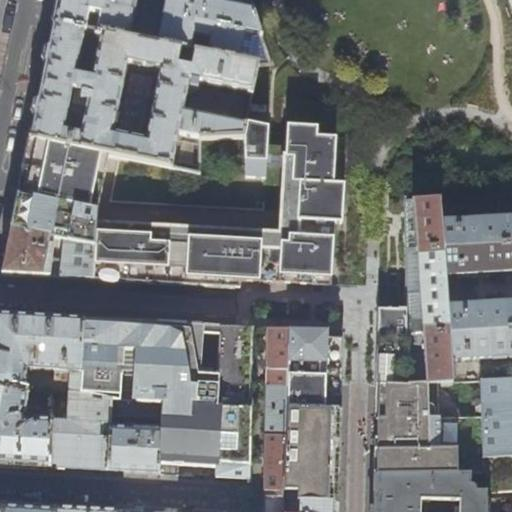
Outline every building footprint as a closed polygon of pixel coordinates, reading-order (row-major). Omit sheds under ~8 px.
[(57,0),(52,25),(129,41),(134,14),(138,14),(139,7),(135,7),(136,0),(166,0),(157,46),(237,62),(243,32),(260,35),(248,0),(57,0)] [(237,62),(157,46),(129,41),(52,25),(35,109),(28,140),(107,156),(198,175),(200,142),(242,138),(245,123),(256,66),(237,62)] [(279,243),(94,233),(92,281),(99,281),(211,288),(238,289),(239,282),(262,283),(282,284),(302,285),(322,286),(329,287),(333,225),(340,225),(345,140),(315,138),(315,127),(285,126),(279,243)] [(107,156),(28,140),(26,154),(20,182),(17,197),(95,214),(107,156)] [(95,214),(17,197),(9,235),(1,275),(3,275),(49,278),(92,281),(94,233),(95,214)] [(511,219),(481,221),(481,220),(442,222),(441,201),(405,203),(409,311),(409,386),(453,384),(452,362),(490,360),(490,359),(511,357),(511,219)] [(376,386),(409,386),(409,311),(378,310),(377,345),(376,386)] [(0,390),(7,392),(27,393),(28,372),(70,375),(68,421),(53,420),(50,468),(78,470),(107,472),(109,438),(100,438),(101,425),(110,426),(112,403),(80,398),(82,320),(0,315),(0,390)] [(80,398),(112,403),(162,406),(161,421),(161,430),(159,465),(206,467),(217,467),(216,478),(247,480),(251,330),(212,328),(133,323),(82,320),(80,398)] [(282,511),(286,410),(288,334),(269,332),(263,511),(282,511)] [(312,338),(288,334),(286,410),(340,411),(341,370),(342,349),(327,349),(327,341),(312,338)] [(484,460),(511,457),(511,381),(481,384),(484,460)] [(481,384),(453,384),(409,386),(376,386),(375,433),(374,476),(470,475),(484,474),(484,460),(481,384)] [(29,393),(27,393),(7,392),(0,390),(0,465),(6,466),(50,468),(53,420),(36,419),(25,425),(21,419),(28,409),(29,393)] [(140,420),(161,421),(162,406),(112,403),(110,426),(109,438),(107,472),(132,473),(158,475),(159,465),(161,430),(135,429),(140,420)] [(337,511),(339,458),(340,411),(286,410),(282,511),(337,511)] [(511,511),(511,457),(484,460),(484,474),(485,492),(485,494),(511,492),(511,511)] [(485,492),(470,493),(470,475),(374,476),(373,511),(485,511),(485,494),(485,492)]
